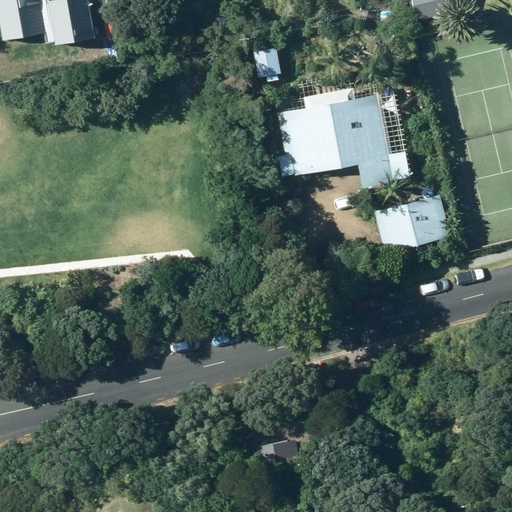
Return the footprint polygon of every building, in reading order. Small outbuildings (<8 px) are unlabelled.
[(0,0),(0,19),(4,41),(50,33),(52,44),(95,35),(88,0),(0,0)] [(414,0),(421,23),(469,10),(466,0),(414,0)] [(286,78),(278,45),(255,50),(263,83),(286,78)] [(409,151),(392,154),(381,96),(357,101),(355,90),(308,99),(310,111),(282,116),(290,159),(285,160),(288,180),(365,165),(370,189),(395,184),(395,182),(414,179),(409,151)] [(388,255),(454,237),(444,197),(378,214),(388,255)] [(279,427),(298,423),(296,411),(276,415),(279,427)] [(299,442),(253,449),(257,475),(303,468),(299,442)]
